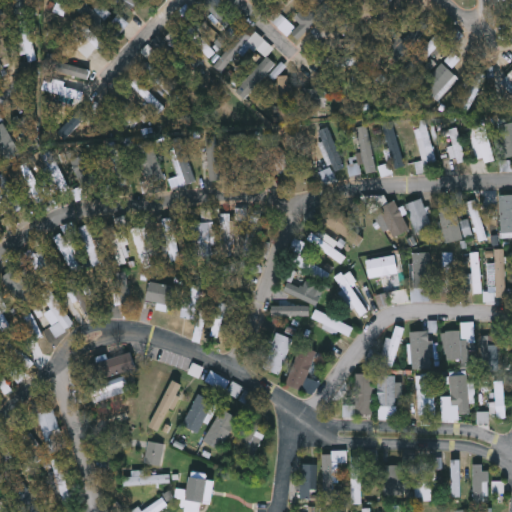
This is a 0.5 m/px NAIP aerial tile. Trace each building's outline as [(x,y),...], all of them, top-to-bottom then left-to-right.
[(11,0),(29,0),(31,11),(13,14),(11,0)] [(140,8),(144,1),(140,0),(125,0),(125,1),(140,8)] [(279,8),(287,0),(272,0),(272,1),(279,8)] [(377,0),(362,19),(351,10),(359,0),(377,0)] [(224,29),(206,12),(214,4),(232,20),(224,29)] [(287,35),(270,20),(277,11),(294,26),(287,35)] [(129,23),(121,31),(111,22),(119,14),(129,23)] [(195,67),(167,38),(173,32),(201,61),(195,67)] [(103,52),(94,47),(89,57),(75,49),(78,45),(74,43),(76,39),(85,44),(91,33),(108,43),(103,52)] [(444,41),(411,71),(405,65),(438,35),(444,41)] [(273,47),(267,55),(275,62),(246,98),(237,91),(265,56),(257,49),(265,40),(273,47)] [(464,54),(456,49),(461,41),(468,46),(464,54)] [(91,71),(88,80),(46,67),(48,59),(91,71)] [(143,67),(149,61),(182,94),(176,101),(143,67)] [(422,84),(444,63),(460,78),(438,100),(422,84)] [(278,76),(287,76),(287,95),(278,95),(278,76)] [(83,91),(80,100),(42,88),(45,79),(83,91)] [(131,84),(137,79),(164,108),(158,113),(131,84)] [(302,104),(304,87),(328,90),(326,107),(302,104)] [(111,106),(118,99),(138,121),(131,127),(111,106)] [(405,165),(396,169),(381,124),(391,120),(405,165)] [(511,156),(504,157),(501,123),(511,121),(511,156)] [(483,163),(472,126),(484,122),(495,159),(483,163)] [(428,170),(415,172),(414,163),(422,161),(417,128),(429,126),(434,161),(426,162),(428,170)] [(451,159),(447,127),(459,126),(463,157),(451,159)] [(317,131),(328,127),(344,167),(333,171),(317,131)] [(297,170),(290,175),(264,138),(272,133),(297,170)] [(233,134),(248,134),(248,171),(233,171),(233,134)] [(174,141),(184,138),(195,180),(185,183),(174,141)] [(148,182),(139,144),(153,141),(162,178),(148,182)] [(128,183),(119,186),(107,145),(116,142),(128,183)] [(72,159),(89,154),(97,181),(80,186),(72,159)] [(320,172),(331,167),(335,177),(325,182),(320,172)] [(511,236),(500,237),(499,194),(511,194),(511,236)] [(432,226),(416,233),(405,204),(421,198),(432,226)] [(466,202),(475,199),(488,238),(479,241),(466,202)] [(437,209),(456,204),(464,237),(446,242),(437,209)] [(352,240),(325,220),(334,208),(361,228),(352,240)] [(263,210),(258,252),(247,251),(252,209),(263,210)] [(221,214),(231,214),(231,256),(221,256),(221,214)] [(162,219),(173,217),(181,258),(170,260),(162,219)] [(202,256),(198,223),(210,222),(215,254),(202,256)] [(69,237),(64,227),(74,223),(78,233),(69,237)] [(133,228),(147,226),(155,265),(142,268),(133,228)] [(124,228),(130,262),(117,265),(110,230),(124,228)] [(53,238),(60,234),(81,268),(75,272),(53,238)] [(304,243),(300,251),(292,247),(296,239),(304,243)] [(85,248),(96,245),(100,263),(90,266),(85,248)] [(57,277),(47,285),(24,255),(33,247),(57,277)] [(505,293),(497,293),(498,301),(488,301),(487,263),(494,263),(494,249),(505,249),(505,293)] [(413,252),(431,252),(431,301),(413,301),(413,252)] [(452,252),(452,284),(442,284),(442,252),(452,252)] [(471,253),(479,253),(479,280),(471,280),(471,253)] [(33,292),(20,302),(2,278),(14,268),(33,292)] [(130,313),(119,313),(119,272),(130,272),(130,313)] [(347,272),(368,312),(358,316),(338,277),(347,272)] [(383,287),(382,276),(394,275),(396,286),(383,287)] [(94,311),(86,315),(68,281),(77,277),(94,311)] [(291,279),(322,293),(316,305),(286,290),(291,279)] [(170,311),(156,310),(157,302),(147,301),(149,282),(173,284),(170,311)] [(194,320),(181,317),(189,283),(202,286),(194,320)] [(60,322),(42,295),(51,289),(75,325),(56,338),(50,328),(60,322)] [(379,306),(378,295),(388,294),(389,305),(379,306)] [(276,315),(276,302),(298,302),(298,315),(276,315)] [(354,328),(349,337),(312,319),(317,310),(354,328)] [(23,317),(31,313),(42,335),(34,340),(23,317)] [(446,331),(462,331),(462,323),(473,323),(473,335),(462,335),(462,361),(446,361),(446,331)] [(392,367),(368,359),(370,351),(385,356),(395,325),(405,329),(392,367)] [(413,368),(412,332),(431,331),(432,367),(413,368)] [(263,367),(278,332),(295,339),(281,375),(263,367)] [(483,336),(493,336),(493,370),(483,370),(483,336)] [(34,363),(26,371),(0,345),(8,337),(34,363)] [(287,383),(301,346),(318,352),(308,379),(317,382),(312,393),(287,383)] [(87,366),(132,354),(136,369),(91,381),(87,366)] [(344,416),(344,405),(356,405),(356,374),(374,374),(373,416),(344,416)] [(212,384),(217,375),(226,380),(222,389),(212,384)] [(382,407),(382,376),(398,376),(398,407),(382,407)] [(453,413),(453,376),(470,376),(470,413),(453,413)] [(128,385),(94,396),(92,388),(125,377),(128,385)] [(150,426),(172,380),(183,385),(161,432),(150,426)] [(490,402),(495,402),(495,381),(506,381),(506,415),(490,415),(490,402)] [(436,415),(414,415),(414,407),(418,407),(418,384),(436,384),(436,415)] [(183,424),(198,393),(215,402),(200,433),(183,424)] [(99,411),(133,403),(137,422),(103,430),(99,411)] [(221,450),(204,440),(223,408),(240,419),(221,450)] [(57,451),(42,451),(42,411),(57,411),(57,451)] [(239,458),(243,422),(261,424),(257,460),(239,458)] [(145,463),(149,440),(165,443),(160,466),(145,463)] [(346,461),(336,461),(336,499),(323,499),(323,452),(346,452),(346,461)] [(362,505),(352,505),(352,456),(362,456),(362,505)] [(431,462),(434,499),(416,500),(415,487),(423,486),(422,463),(431,462)] [(318,464),(317,490),(311,490),(311,499),(299,499),(300,464),(318,464)] [(488,464),(488,503),(474,503),(474,464),(488,464)] [(404,465),(404,496),(384,496),(384,465),(404,465)] [(213,503),(200,503),(200,511),(188,511),(188,474),(213,474),(213,503)] [(171,475),(171,484),(123,484),(123,475),(171,475)] [(29,511),(15,488),(24,483),(41,511),(29,511)] [(157,511),(132,511),(140,507),(142,511),(163,497),(168,505),(157,511)]
